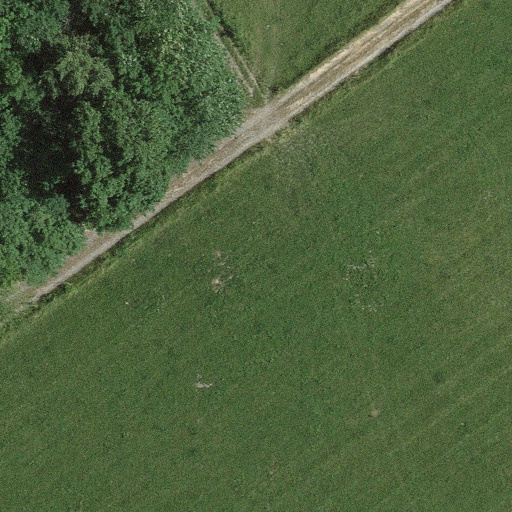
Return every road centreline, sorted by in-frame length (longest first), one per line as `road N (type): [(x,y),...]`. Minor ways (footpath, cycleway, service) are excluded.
road 1 (track): [(0,312),(440,0)]
road 2 (track): [(271,122),(200,0)]
